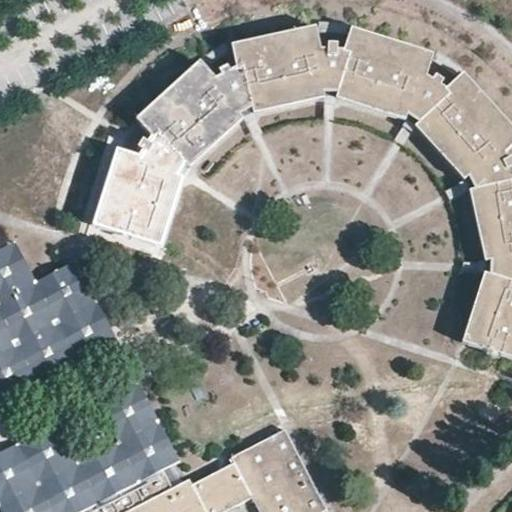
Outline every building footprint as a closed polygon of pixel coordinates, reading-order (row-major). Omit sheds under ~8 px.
[(282,44),(268,47),(247,52),(262,112),(319,99),(333,97),(319,37),(282,44)] [(343,96),(378,109),(405,118),(412,122),(420,98),(432,62),(391,49),(363,39),(351,73),(343,96)] [(209,71),(188,89),(153,120),(192,165),(218,144),(241,124),(249,117),(209,71)] [(511,147),(511,135),(485,105),(468,86),(422,127),(473,182),(502,156),(511,147)] [(128,159),(105,227),(162,246),(184,177),(128,159)] [(511,188),(480,195),(485,224),(490,250),(493,269),(511,266),(511,188)] [(22,236),(0,246),(0,400),(88,358),(100,351),(123,341),(83,258),(42,276),(22,236)] [(511,286),(492,280),(477,333),(472,348),(511,361),(511,286)] [(116,437),(117,441),(86,457),(81,458),(60,420),(0,449),(0,498),(6,511),(15,511),(9,500),(0,480),(0,457),(16,450),(19,453),(31,448),(31,443),(57,430),(78,471),(127,447),(124,437),(109,405),(123,397),(139,390),(147,407),(174,458),(163,465),(166,471),(184,461),(143,379),(99,400),(116,437)] [(192,480),(175,490),(166,471),(163,465),(174,458),(147,407),(139,390),(123,397),(109,405),(124,437),(127,447),(78,471),(57,430),(31,443),(31,448),(19,453),(16,450),(0,457),(0,480),(9,500),(15,511),(233,511),(256,501),(269,494),(278,511),(327,511),(289,433),(192,480)] [(278,511),(269,494),(256,501),(261,511),(278,511)]
